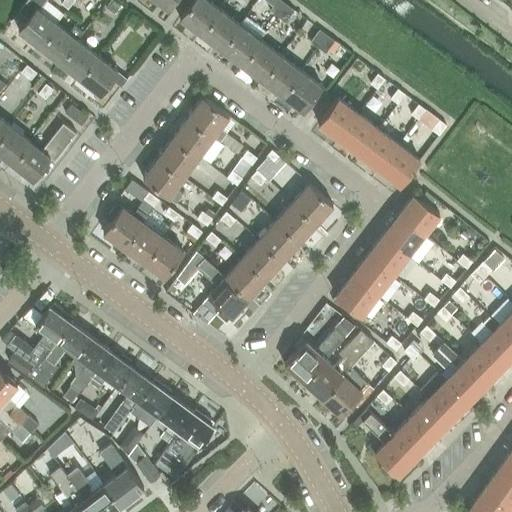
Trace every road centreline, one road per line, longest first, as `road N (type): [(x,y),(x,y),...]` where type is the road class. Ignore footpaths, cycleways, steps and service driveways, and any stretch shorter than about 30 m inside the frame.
road 1 (residential): [(52,247),(187,60),(381,204),(241,383)]
road 2 (tertiary): [(241,383),(52,247)]
road 3 (residential): [(415,511),(511,415)]
